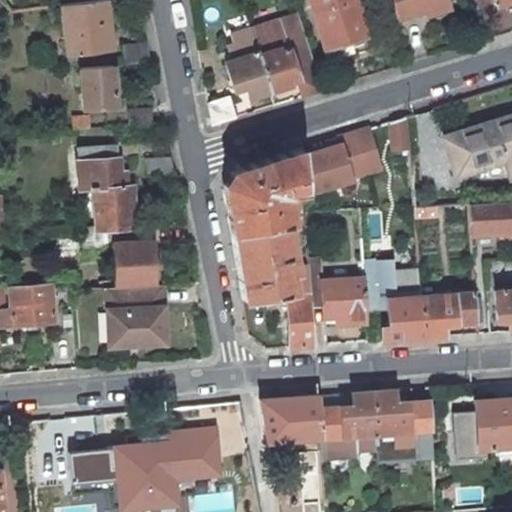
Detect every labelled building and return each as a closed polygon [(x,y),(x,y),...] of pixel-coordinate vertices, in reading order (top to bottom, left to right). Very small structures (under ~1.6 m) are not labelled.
[(11,0),(0,0),(12,10),(21,9),(11,0)] [(0,0),(0,15),(12,10),(0,0)] [(92,0),(74,2),(60,4),(66,52),(110,46),(103,0),(92,0)] [(357,0),(309,0),(329,63),(372,50),(357,0)] [(393,0),(399,18),(442,4),(440,0),(393,0)] [(298,15),(279,21),(281,26),(299,20),(298,15)] [(294,68),(289,49),(288,48),(307,43),(299,20),(281,26),(279,21),(251,29),(257,51),(258,54),(269,90),(289,84),(288,80),(297,78),(294,68)] [(269,90),(258,54),(257,51),(251,29),(250,27),(230,32),(233,42),(225,44),(230,59),(224,60),(233,88),(245,84),(248,97),(269,90)] [(146,41),(122,44),(125,63),(150,61),(146,41)] [(321,90),(313,62),(307,43),(288,48),(289,49),(294,68),(297,78),(303,96),(321,90)] [(112,64),(79,67),(82,106),(115,104),(112,64)] [(211,124),(236,117),(229,95),(207,102),(211,124)] [(127,108),(127,123),(152,122),(152,107),(127,108)] [(92,115),(73,116),(74,127),(92,126),(92,115)] [(511,174),(511,115),(441,137),(453,174),(469,169),(503,159),(508,176),(511,174)] [(404,116),(388,121),(390,149),(407,148),(404,116)] [(299,155),(302,191),(313,190),(350,180),(349,176),(379,168),(367,128),(336,137),(338,143),(299,155)] [(117,144),(76,146),(78,189),(92,188),(94,225),(83,226),(84,232),(114,230),(133,228),(130,185),(125,186),(124,179),(119,180),(117,144)] [(235,168),(222,189),(230,232),(241,298),(286,291),(291,290),(287,268),(291,267),(291,266),(283,221),(288,221),(285,204),(289,200),(288,192),(298,191),(302,191),(299,155),(299,148),(235,168)] [(170,155),(145,157),(148,174),(173,172),(170,155)] [(478,178),(508,176),(503,159),(469,169),(471,174),(474,173),(478,177),(478,178)] [(511,200),(466,204),(470,260),(511,257),(511,200)] [(433,206),(412,207),(413,218),(434,216),(433,206)] [(114,243),(114,244),(116,287),(134,286),(155,285),(152,241),(115,243),(114,243)] [(320,257),(306,258),(307,266),(309,307),(322,306),(324,316),(344,315),(344,322),(365,321),(364,305),(363,277),(321,280),(320,257)] [(419,296),(418,283),(417,271),(393,273),(392,264),(362,266),(363,277),(364,305),(385,303),(387,325),(380,325),(381,340),(423,337),(419,296)] [(307,266),(291,266),(291,267),(287,268),(291,290),(286,291),(290,347),(312,345),(309,307),(307,266)] [(0,325),(53,321),(51,282),(8,285),(10,308),(0,308),(0,325)] [(116,287),(103,287),(104,308),(108,351),(123,350),(165,346),(160,285),(155,285),(134,286),(116,287)] [(487,288),(473,288),(473,290),(475,313),(490,311),(487,288)] [(511,288),(493,290),(496,319),(508,318),(509,330),(511,330),(511,288)] [(443,322),(455,322),(475,319),(475,313),(473,290),(453,293),(419,296),(423,337),(444,335),(443,322)] [(393,389),(372,390),(374,422),(374,432),(375,448),(376,461),(431,458),(428,399),(394,401),(393,389)] [(350,392),(317,394),(318,407),(319,431),(321,457),(353,454),(353,450),(356,450),(356,434),(374,432),(374,422),(372,390),(350,392)] [(317,394),(259,398),(266,440),(319,431),(318,407),(317,394)] [(511,396),(473,400),(474,409),(451,411),(454,459),(484,457),(483,447),(495,446),(496,454),(497,455),(511,453),(511,396)] [(167,431),(126,435),(126,442),(111,444),(111,447),(67,452),(70,481),(115,476),(118,508),(175,502),(173,479),(219,474),(214,423),(167,428),(167,431)] [(356,450),(375,448),(374,432),(356,434),(356,450)] [(297,504),(297,511),(322,511),(322,502),(297,504)]
